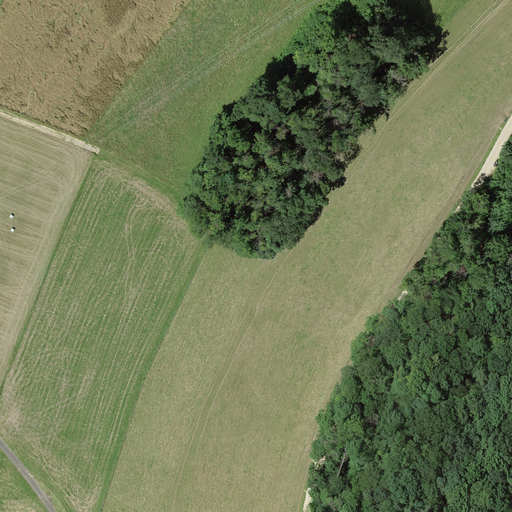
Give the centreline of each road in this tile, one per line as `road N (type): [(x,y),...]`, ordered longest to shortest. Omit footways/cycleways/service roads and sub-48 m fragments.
road 1 (track): [(511,126),(342,398),(308,511)]
road 2 (track): [(0,113),(115,159),(140,178),(0,422)]
